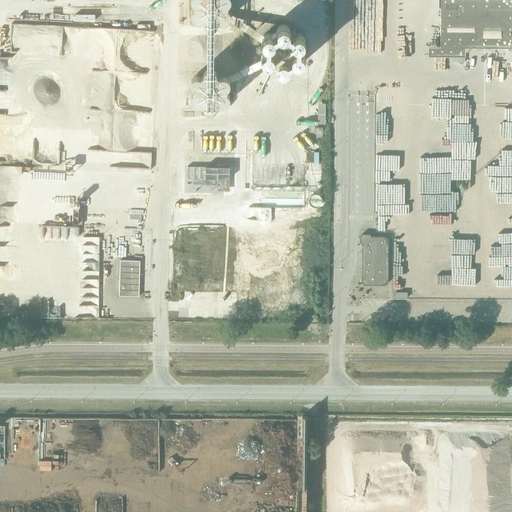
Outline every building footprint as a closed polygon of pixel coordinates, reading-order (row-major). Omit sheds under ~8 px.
[(227,20),(228,20),(229,19),(229,18),(230,18),(230,17),(230,16),(231,15),(231,14),(231,13),(231,12),(230,11),(229,9),(228,8),(228,5),(229,4),(230,2),(231,1),(230,0),(190,0),(191,0),(191,1),(192,2),(192,3),(193,4),(194,4),(194,8),(193,8),(192,9),(192,10),(191,11),(191,12),(191,13),(191,14),(191,16),(191,17),(192,18),(193,18),(194,19),(195,20),(196,20),(197,21),(198,20),(199,20),(200,20),(203,22),(204,23),(204,24),(205,26),(206,27),(207,27),(208,28),(209,28),(210,28),(211,28),(212,28),(213,28),(214,27),(215,27),(216,26),(217,25),(217,23),(217,22),(221,20),(221,21),(222,21),(224,21),(225,21),(226,21),(227,20)] [(511,0),(440,0),(440,46),(465,47),(511,46),(511,0)] [(261,57),(261,58),(261,59),(261,60),(261,61),(262,61),(263,62),(264,63),(264,64),(265,64),(266,64),(268,64),(269,64),(270,64),(271,64),(276,66),(276,67),(276,68),(276,69),(277,70),(277,71),(278,71),(278,72),(279,72),(280,73),(281,73),(282,73),(284,73),(285,73),(286,73),(286,72),(287,72),(288,71),(289,70),(289,69),(290,68),(290,67),(290,66),(295,64),(296,65),(298,65),(299,65),(301,64),(302,64),(303,63),(304,62),(304,61),(305,60),(305,59),(305,58),(305,57),(305,56),(305,55),(304,54),(303,53),(303,52),(302,51),(302,47),(303,46),(303,45),(304,45),(304,44),(305,43),(305,42),(305,41),(305,40),(305,39),(305,38),(304,37),(303,36),(303,35),(302,35),(301,34),(300,34),(299,33),(298,33),(297,33),(296,34),(295,34),(290,32),(290,31),(290,30),(290,29),(289,28),(289,27),(288,26),(287,26),(287,25),(286,25),(285,25),(283,24),(282,25),(280,25),(279,26),(278,26),(278,27),(277,28),(277,29),(276,30),(276,31),(272,34),(271,33),(270,33),(269,33),(267,33),(266,33),(265,33),(265,34),(263,35),(263,36),(262,36),(262,37),(261,38),(261,39),(261,40),(261,41),(261,42),(262,44),(263,45),(264,46),(264,51),(263,52),(262,53),(261,54),(261,55),(261,56),(261,57)] [(230,83),(230,82),(230,81),(229,80),(229,79),(228,78),(227,77),(226,77),(225,76),(224,76),(223,76),(222,76),(221,76),(220,76),(217,75),(217,74),(217,73),(216,72),(216,71),(215,71),(215,70),(213,69),(213,68),(212,68),(210,68),(209,68),(208,68),(207,69),(206,69),(205,70),(204,71),(204,72),(203,73),(203,74),(200,76),(199,76),(197,75),(196,75),(195,76),(193,76),(193,77),(192,78),(191,79),(190,80),(190,81),(190,82),(190,83),(190,85),(191,86),(192,87),(193,88),(193,92),(192,92),(191,93),(191,94),(190,94),(190,95),(190,96),(190,98),(190,99),(190,100),(191,101),(191,102),(192,103),(193,103),(194,104),(195,104),(197,104),(198,104),(199,104),(203,106),(203,107),(203,108),(204,109),(205,110),(206,111),(207,111),(207,112),(209,112),(210,112),(211,112),(212,112),(213,111),(214,111),(215,110),(215,109),(216,108),(216,107),(217,106),(220,104),(221,105),(222,105),(224,105),(225,104),(226,104),(227,103),(228,103),(229,101),(229,100),(230,99),(230,98),(230,97),(230,96),(229,95),(229,94),(228,93),(227,92),(227,89),(228,88),(228,87),(229,87),(229,86),(230,85),(230,84),(230,83)] [(511,117),(511,107),(495,108),(495,117),(503,117),(502,111),(506,111),(506,118),(511,117)] [(137,150),(136,166),(152,167),(152,151),(137,150)] [(409,162),(376,162),(376,182),(410,182),(409,162)] [(235,189),(236,167),(185,166),(184,188),(235,189)] [(388,283),(388,239),(386,236),(372,236),(369,234),(362,233),(359,236),(359,242),(362,244),(362,257),(361,257),(360,258),(360,263),(361,264),(362,264),(361,282),(364,285),(385,285),(388,283)] [(139,278),(140,260),(120,260),(119,278),(139,278)] [(139,296),(139,278),(119,278),(119,296),(139,296)]
